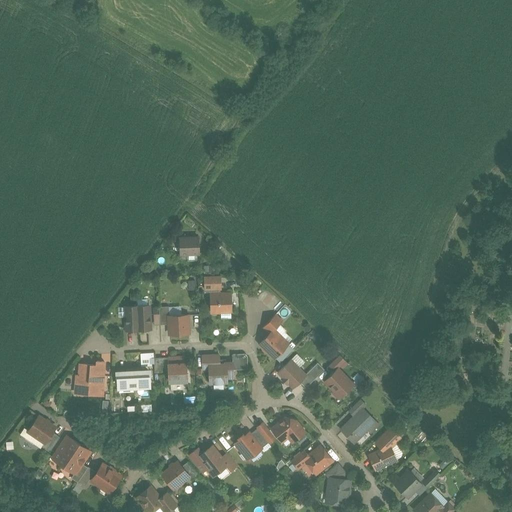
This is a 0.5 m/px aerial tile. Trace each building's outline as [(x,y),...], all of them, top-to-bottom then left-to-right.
[(199,237),(180,237),(181,254),(199,254),(199,237)] [(220,277),(206,277),(206,288),(221,288),(220,277)] [(222,294),(221,292),(211,292),(212,311),(214,313),(219,313),(221,311),(231,311),(231,293),(222,294)] [(150,305),(138,306),(139,329),(151,329),(150,305)] [(138,306),(126,306),(127,330),(139,329),(138,306)] [(169,306),(160,306),(160,324),(169,324),(169,315),(170,315),(169,306)] [(170,315),(169,315),(169,324),(170,334),(189,333),(188,314),(170,315)] [(276,314),(263,327),(270,333),(274,329),(283,320),(276,314)] [(274,329),(270,333),(260,343),(275,358),(288,343),(274,329)] [(244,353),(233,354),(233,362),(233,369),(248,369),(248,357),(248,356),(247,355),(247,354),(246,354),(245,353),(244,353)] [(219,354),(203,355),(203,368),(209,368),(210,383),(228,382),(227,378),(234,377),(233,369),(233,362),(226,362),(226,360),(220,360),(219,354)] [(340,354),(329,365),(335,371),(338,368),(346,361),(340,354)] [(180,356),(168,357),(169,366),(169,381),(187,381),(187,362),(180,363),(180,356)] [(168,357),(154,357),(155,362),(155,372),(162,372),(162,367),(169,366),(168,357)] [(97,365),(80,363),(79,375),(77,375),(76,386),(89,387),(89,393),(102,394),(105,361),(97,360),(97,365)] [(291,360),(279,371),(294,387),(300,381),(306,375),(305,375),(291,360)] [(318,362),(305,375),(306,375),(300,381),(306,387),(325,369),(318,362)] [(335,371),(325,381),(340,396),(353,384),(338,368),(335,371)] [(149,371),(118,373),(119,386),(150,384),(149,371)] [(360,399),(349,410),(354,416),(362,407),(363,408),(366,405),(360,399)] [(354,416),(341,428),(354,442),(368,429),(371,432),(379,424),(363,408),(362,407),(354,416)] [(29,430),(29,431),(43,440),(45,441),(46,442),(53,431),(56,427),(39,416),(29,430)] [(284,420),(281,422),(280,421),(272,428),(282,441),(292,433),(296,438),(305,431),(297,421),(286,416),(283,419),(284,420)] [(276,437),(264,423),(257,428),(269,442),(276,437)] [(43,440),(29,431),(29,430),(25,427),(20,434),(39,446),(43,440)] [(391,427),(390,428),(389,427),(376,440),(377,441),(376,442),(383,449),(390,445),(391,448),(401,438),(391,427)] [(269,442),(257,428),(250,434),(262,448),(269,442)] [(53,431),(46,442),(45,441),(42,446),(50,451),(60,436),(53,431)] [(250,434),(249,432),(236,443),(243,452),(240,454),(244,459),(247,457),(248,458),(262,448),(250,434)] [(91,450),(68,435),(53,458),(75,472),(75,473),(82,463),(91,450)] [(201,454),(199,456),(208,468),(214,475),(228,465),(228,464),(222,457),(213,445),(201,454)] [(309,455),(305,459),(307,461),(316,473),(332,460),(321,445),(309,455)] [(383,449),(370,455),(376,468),(396,459),(391,448),(390,445),(383,449)] [(196,449),(189,455),(203,472),(208,468),(199,456),(201,454),(196,449)] [(304,449),(291,459),(298,468),(307,461),(305,459),(309,455),(304,449)] [(238,465),(228,452),(222,457),(228,464),(228,465),(232,470),(238,465)] [(178,461),(162,474),(174,488),(177,485),(180,486),(182,484),(183,481),(189,476),(190,475),(182,466),(178,461)] [(199,474),(189,461),(182,466),(190,475),(189,476),(192,480),(199,474)] [(82,463),(75,473),(75,472),(72,477),(78,481),(88,466),(82,463)] [(121,475),(103,463),(92,480),(110,492),(111,489),(113,489),(116,485),(116,482),(121,475)] [(338,463),(326,472),(330,478),(344,479),(345,471),(338,463)] [(88,466),(78,481),(85,485),(95,470),(88,466)] [(436,469),(423,482),(428,487),(441,475),(436,469)] [(409,471),(395,484),(408,497),(421,483),(409,471)] [(344,479),(330,478),(328,495),(330,497),(329,502),(330,502),(331,504),(337,505),(339,503),(347,504),(350,479),(344,479)] [(151,486),(137,497),(149,511),(150,511),(160,505),(164,501),(160,497),(151,486)] [(167,492),(160,497),(164,501),(160,505),(165,511),(168,511),(177,505),(167,492)] [(430,493),(414,509),(416,511),(438,511),(444,507),(443,506),(430,493)] [(449,501),(443,506),(444,507),(438,511),(452,511),(456,509),(449,501)]
